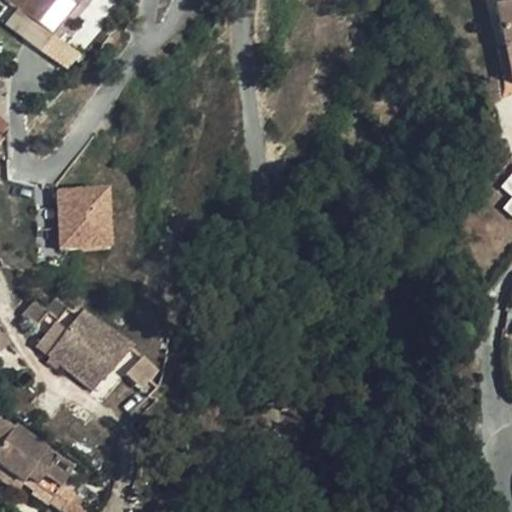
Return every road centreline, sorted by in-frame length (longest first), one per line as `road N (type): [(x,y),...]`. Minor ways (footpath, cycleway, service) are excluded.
road 1 (residential): [(240,0),(269,219),(328,511)]
road 2 (residential): [(38,69),(16,131),(21,166),(54,164),(182,0)]
road 3 (residential): [(503,445),(490,349),(501,291),(511,278)]
